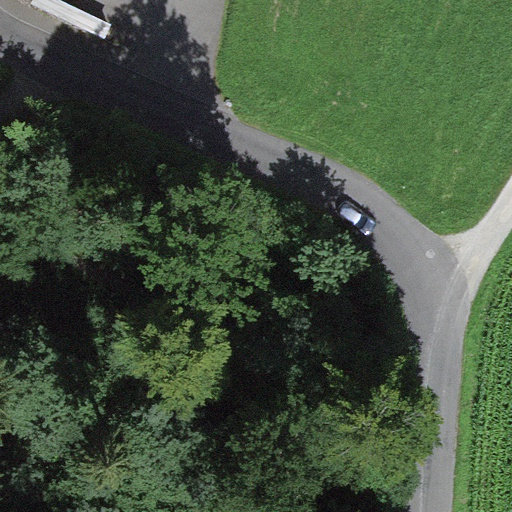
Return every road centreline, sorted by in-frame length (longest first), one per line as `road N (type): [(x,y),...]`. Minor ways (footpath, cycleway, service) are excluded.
road 1 (unclassified): [(440,310),(407,249),(349,195),(0,42)]
road 2 (unclassified): [(440,310),(435,511)]
